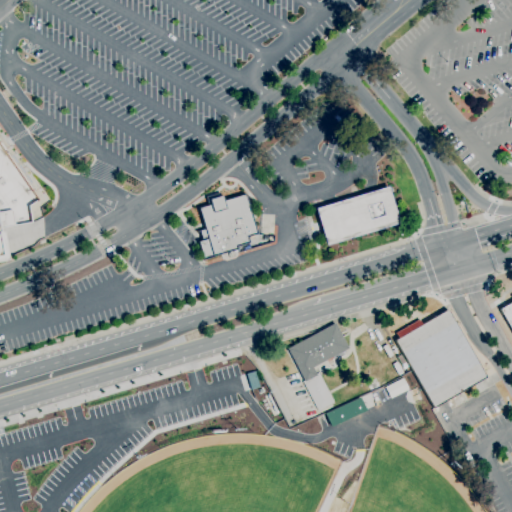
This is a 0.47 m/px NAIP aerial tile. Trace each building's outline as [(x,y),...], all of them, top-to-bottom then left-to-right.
[(0,0),(0,146),(37,200),(27,207),(30,223),(1,229),(7,261),(0,262),(0,0)] [(326,246),(315,209),(388,187),(399,224),(326,246)] [(201,264),(195,240),(201,238),(199,232),(203,231),(196,207),(208,204),(206,197),(223,192),(225,199),(246,193),(258,234),(247,237),(249,243),(236,247),(238,254),(201,264)] [(511,332),(499,311),(511,303),(511,298),(511,296),(511,295),(511,332)] [(432,409),(394,342),(398,339),(395,334),(419,320),(422,326),(447,311),(486,379),(432,409)] [(318,412),(302,382),(304,381),(287,349),(335,324),(348,349),(315,367),(334,404),(318,412)] [(407,390),(401,379),(383,388),(389,399),(407,390)] [(329,427),(323,414),(358,398),(364,411),(329,427)]
